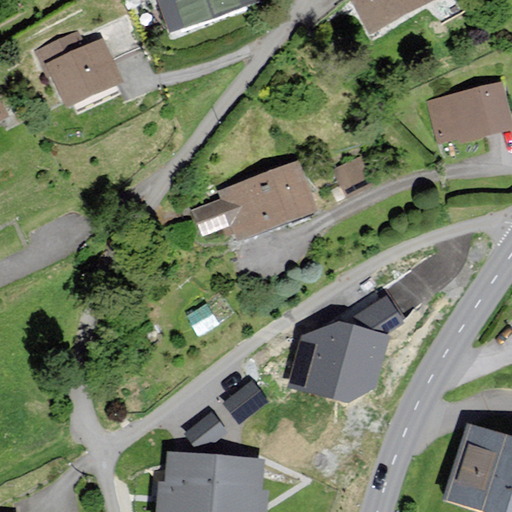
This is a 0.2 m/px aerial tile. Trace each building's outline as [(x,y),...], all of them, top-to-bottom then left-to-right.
[(161,0),(171,27),(248,0),(161,0)] [(421,0),(357,0),(371,26),(421,0)] [(77,32),(41,48),(65,103),(120,80),(102,39),(83,47),(77,32)] [(430,102),(439,140),(509,123),(499,85),(430,102)] [(0,120),(9,117),(0,99),(0,120)] [(217,195),(234,241),(312,213),(295,166),(217,195)] [(374,385),(387,336),(340,324),(304,337),(292,385),(347,400),(374,385)] [(265,399),(251,383),(226,404),(240,420),(265,399)] [(224,431),(213,415),(188,434),(199,450),(224,431)] [(511,511),(511,443),(461,426),(435,501),(466,511),(511,511)] [(258,493),(261,463),(171,455),(169,486),(161,485),(159,511),(262,511),(264,493),(258,493)]
